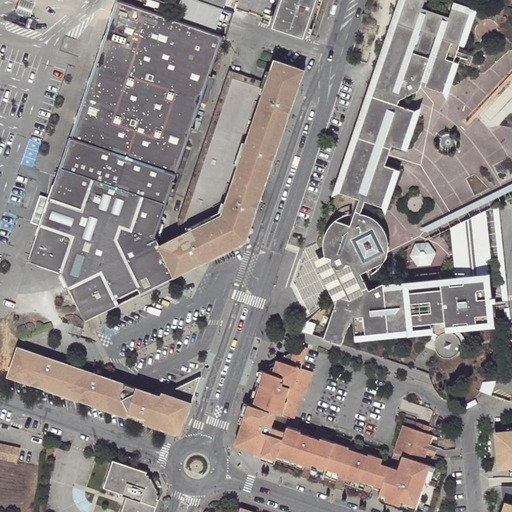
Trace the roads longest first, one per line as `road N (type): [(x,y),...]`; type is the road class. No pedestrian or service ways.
road 1 (tertiary): [(214,449),(322,117)]
road 2 (residential): [(175,459),(0,399)]
road 3 (residential): [(220,474),(338,511)]
